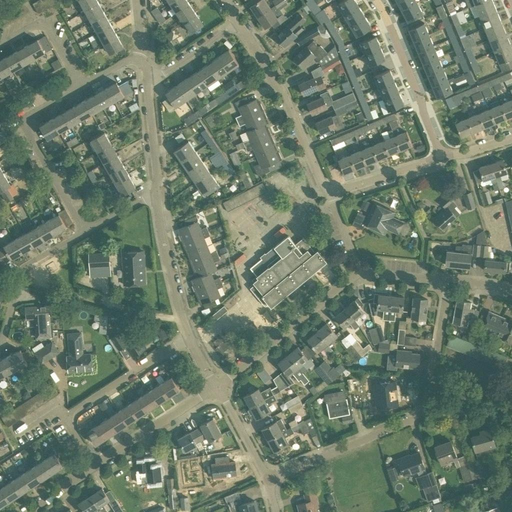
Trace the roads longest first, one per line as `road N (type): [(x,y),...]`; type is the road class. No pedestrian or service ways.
road 1 (residential): [(215,386),(357,276),(450,282)]
road 2 (residential): [(327,198),(266,65),(237,23)]
road 3 (residential): [(86,232),(23,123),(80,91)]
road 4 (residential): [(267,481),(428,407)]
road 5 (residential): [(377,0),(445,160)]
road 6 (residential): [(0,342),(23,270),(86,232)]
road 7 (residential): [(188,337),(158,191)]
road 8 (residential): [(66,418),(188,337)]
road 9 (residential): [(95,464),(215,386)]
road 10 (residential): [(428,407),(450,282)]
road 11 (residential): [(80,91),(44,25),(0,49)]
road 12 (residential): [(327,198),(445,160)]
